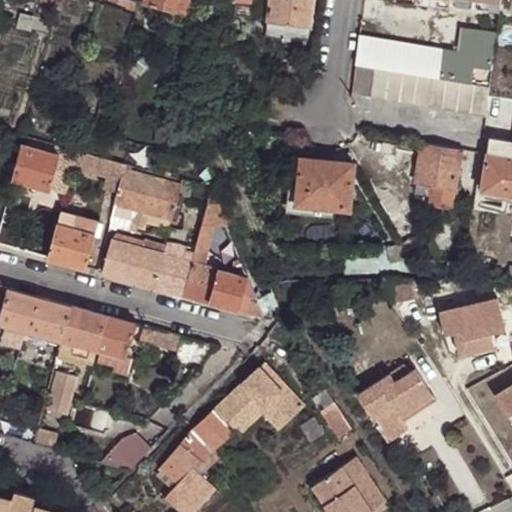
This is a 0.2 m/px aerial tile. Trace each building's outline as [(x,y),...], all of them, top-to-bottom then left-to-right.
[(188,14),(189,0),(145,0),(145,2),(188,14)] [(226,0),(227,1),(236,2),(235,17),(253,18),(254,0),(226,0)] [(271,0),(269,20),(311,25),(313,0),(271,0)] [(469,0),(454,0),(454,10),(471,13),(472,0),(469,0)] [(311,25),(269,20),(267,32),(309,37),(311,25)] [(444,50),(361,34),(357,64),(439,80),(444,50)] [(353,94),(487,118),(490,92),(357,67),(353,94)] [(281,153),(283,134),(265,132),(263,151),(281,153)] [(25,137),(23,145),(61,155),(57,169),(72,173),(74,167),(78,152),(25,137)] [(511,142),(490,140),(489,156),(511,159),(511,142)] [(462,152),(423,144),(417,183),(433,185),(455,190),(462,152)] [(23,145),(14,179),(52,189),(57,169),(61,155),(23,145)] [(126,165),(78,152),(74,167),(93,174),(103,177),(122,181),(125,170),(126,165)] [(482,155),(467,152),(461,183),(478,185),(482,155)] [(511,197),(511,159),(489,156),(484,193),(511,197)] [(300,159),(295,204),(348,210),(352,165),(300,159)] [(93,174),(74,167),(72,173),(69,183),(89,189),(93,174)] [(182,186),(125,170),(122,181),(118,192),(115,203),(143,211),(173,218),(179,196),(182,186)] [(118,192),(122,181),(103,177),(100,187),(118,192)] [(212,189),(183,181),(182,186),(179,196),(202,204),(209,206),(209,204),(210,203),(217,205),(212,189)] [(433,185),(417,183),(415,194),(431,197),(433,185)] [(455,190),(433,185),(431,197),(429,205),(452,209),(455,190)] [(143,211),(115,203),(109,226),(133,232),(137,220),(170,230),(173,218),(143,211)] [(230,236),(217,205),(210,203),(209,204),(209,206),(198,247),(209,251),(215,224),(218,225),(223,238),(230,236)] [(198,247),(209,206),(202,204),(188,251),(185,260),(193,263),(198,247)] [(94,221),(61,212),(58,224),(91,233),(94,221)] [(58,224),(48,258),(87,268),(95,234),(91,233),(58,224)] [(117,233),(112,240),(143,249),(145,242),(117,233)] [(240,259),(230,236),(223,238),(233,262),(240,259)] [(146,239),(145,242),(151,243),(149,251),(185,260),(188,251),(146,239)] [(185,296),(193,263),(185,260),(149,251),(143,249),(112,240),(103,273),(185,296)] [(419,241),(404,248),(406,251),(412,265),(418,274),(420,277),(435,278),(435,266),(428,265),(428,260),(419,241)] [(151,243),(145,242),(143,249),(149,251),(151,243)] [(209,251),(198,247),(193,263),(206,267),(209,251)] [(406,251),(404,248),(388,253),(391,269),(412,265),(406,251)] [(391,269),(388,253),(347,253),(347,277),(420,277),(418,274),(412,265),(391,269)] [(206,267),(193,263),(185,296),(209,302),(218,271),(206,267)] [(448,279),(456,279),(458,267),(448,266),(448,279)] [(209,302),(239,310),(247,278),(218,271),(209,302)] [(239,310),(264,317),(265,315),(248,278),(247,278),(239,310)] [(8,287),(0,284),(0,309),(2,310),(8,287)] [(34,339),(61,346),(72,305),(8,287),(2,310),(0,317),(0,340),(25,348),(30,330),(37,331),(34,339)] [(494,287),(478,287),(482,305),(439,314),(445,337),(453,335),(460,334),(465,357),(493,351),(490,336),(505,333),(498,301),(496,301),(494,287)] [(61,346),(59,355),(86,362),(88,356),(94,357),(97,348),(101,349),(98,359),(114,364),(113,368),(127,372),(131,358),(127,357),(136,323),(72,305),(61,346)] [(173,333),(144,325),(141,338),(170,346),(173,333)] [(217,345),(173,333),(170,346),(179,349),(176,359),(201,367),(217,345)] [(460,334),(453,335),(459,358),(465,357),(460,334)] [(268,364),(263,368),(274,380),(279,376),(268,364)] [(402,415),(435,395),(417,367),(397,379),(392,372),(359,392),(389,442),(410,429),(406,421),(402,415)] [(263,368),(197,429),(215,447),(216,449),(237,430),(242,435),(266,413),(273,407),(289,425),(308,408),(279,376),(274,380),(263,368)] [(50,400),(68,405),(78,374),(59,369),(50,400)] [(511,384),(492,398),(505,417),(511,412),(511,384)] [(322,412),(335,403),(326,390),(312,399),(322,412)] [(438,401),(435,395),(402,415),(406,421),(438,401)] [(340,443),(356,432),(337,402),(335,403),(322,412),(302,426),(312,442),(332,430),(340,443)] [(273,407),(266,413),(282,431),(289,425),(273,407)] [(34,442),(51,447),(55,432),(38,427),(34,442)] [(215,447),(197,429),(192,435),(173,457),(190,471),(194,466),(215,447)] [(116,446),(135,465),(152,448),(136,433),(133,434),(123,438),(116,446)] [(216,449),(215,447),(194,466),(200,471),(219,453),(216,449)] [(190,471),(173,457),(163,468),(180,483),(190,471)] [(355,457),(312,486),(329,511),(371,511),(372,511),(386,502),(355,457)] [(194,466),(190,471),(180,483),(166,498),(182,511),(192,511),(216,487),(200,471),(194,466)] [(0,511),(32,511),(31,511),(35,495),(15,489),(11,506),(0,502),(0,511)]
